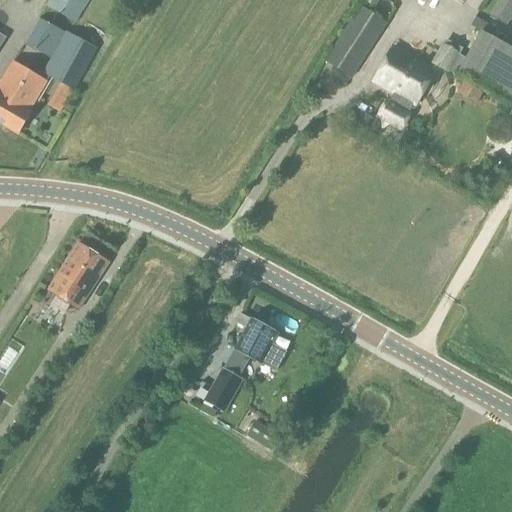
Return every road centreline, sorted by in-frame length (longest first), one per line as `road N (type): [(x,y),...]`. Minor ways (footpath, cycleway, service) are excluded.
road 1 (tertiary): [(511,414),(219,256)]
road 2 (unclassified): [(62,511),(219,256)]
road 3 (tertiary): [(219,256),(81,196),(0,190)]
road 4 (unknown): [(482,397),(406,511)]
